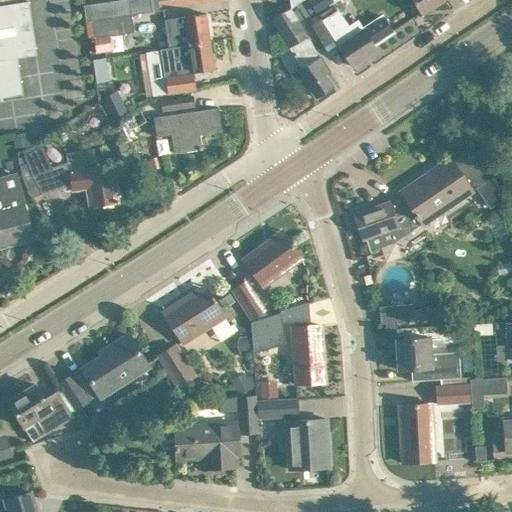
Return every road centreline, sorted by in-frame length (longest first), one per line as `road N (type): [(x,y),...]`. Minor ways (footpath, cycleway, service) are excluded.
road 1 (tertiary): [(0,358),(294,167)]
road 2 (residential): [(364,501),(362,341),(315,192),(294,167)]
road 3 (residential): [(277,146),(0,323)]
road 4 (residential): [(62,458),(69,481),(268,506),(364,501)]
road 5 (tertiary): [(294,167),(511,23)]
road 6 (residential): [(492,0),(277,146)]
road 7 (residential): [(277,146),(264,127),(244,0)]
road 8 (residential): [(364,501),(511,490)]
